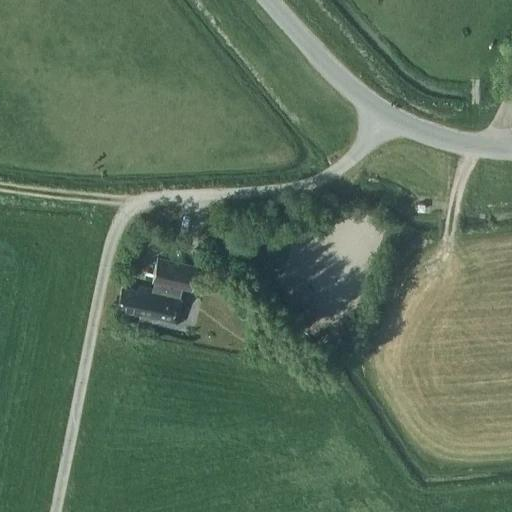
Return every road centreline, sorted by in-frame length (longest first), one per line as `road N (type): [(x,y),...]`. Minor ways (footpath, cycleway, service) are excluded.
road 1 (unclassified): [(133,199),(314,181),(355,154),(386,115)]
road 2 (unclassified): [(386,115),(329,68),(269,0)]
road 3 (track): [(0,184),(133,199)]
road 4 (unclassified): [(386,115),(473,150),(511,151)]
